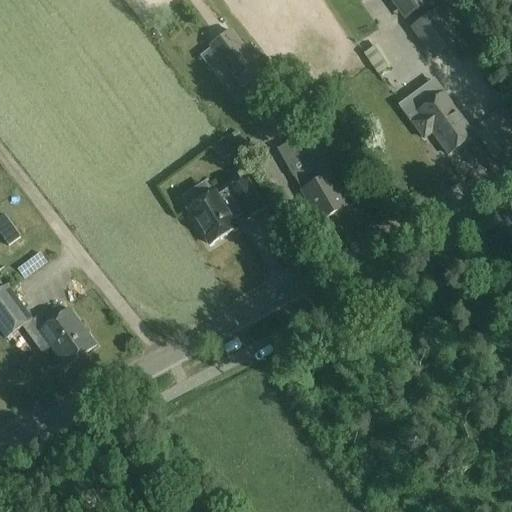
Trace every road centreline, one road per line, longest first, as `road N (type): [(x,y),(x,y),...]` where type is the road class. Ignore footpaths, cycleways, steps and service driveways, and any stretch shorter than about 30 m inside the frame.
road 1 (tertiary): [(0,448),(511,170)]
road 2 (unknown): [(160,361),(0,143)]
